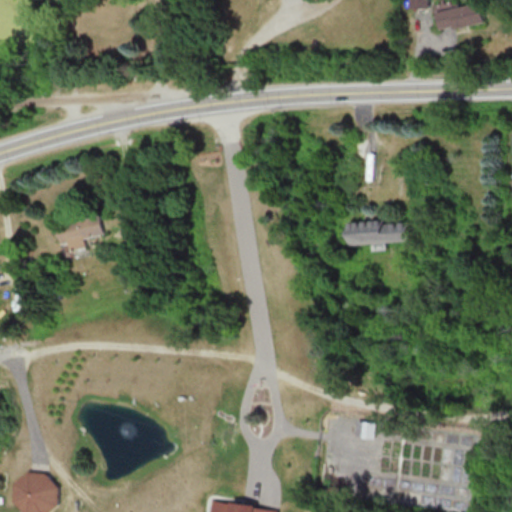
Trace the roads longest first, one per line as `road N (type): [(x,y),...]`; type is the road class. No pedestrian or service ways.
road 1 (secondary): [(0,152),(238,102),(511,89)]
road 2 (residential): [(0,100),(101,94),(160,114)]
